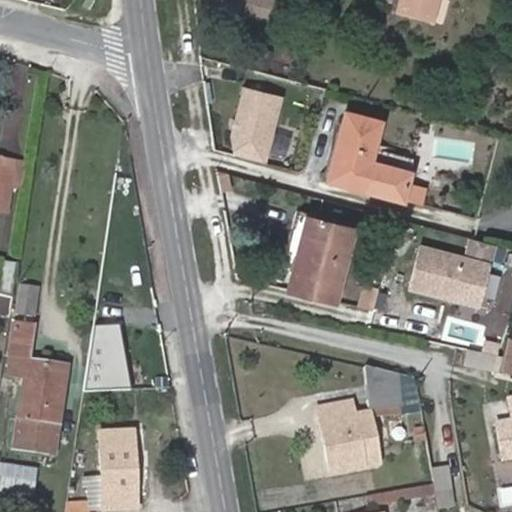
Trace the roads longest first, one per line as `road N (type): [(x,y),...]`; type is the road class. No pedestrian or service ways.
road 1 (secondary): [(226,511),(149,58)]
road 2 (residential): [(149,58),(0,22)]
